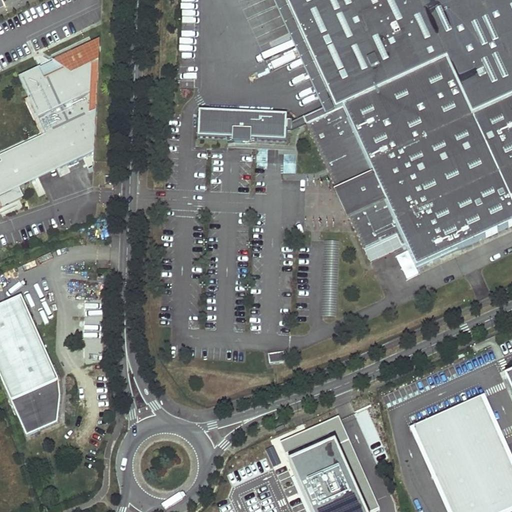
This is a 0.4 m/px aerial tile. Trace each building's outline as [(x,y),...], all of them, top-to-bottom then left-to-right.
[(511,0),(285,0),(337,111),(308,124),(371,262),(407,245),(418,269),(511,225),(511,0)] [(90,115),(97,112),(100,41),(54,63),(65,71),(72,75),(93,65),(90,115)] [(44,80),(65,71),(54,63),(39,70),(44,80)] [(0,209),(2,209),(1,206),(23,196),(19,189),(36,181),(29,166),(54,154),(61,169),(95,153),(97,112),(90,115),(93,65),(72,75),(65,71),(44,80),(39,70),(19,79),(28,99),(29,100),(34,98),(42,116),(37,118),(46,136),(43,137),(0,157),(0,158),(2,163),(0,164),(0,209)] [(29,100),(28,99),(25,101),(43,137),(46,136),(37,118),(42,116),(34,98),(29,100)] [(201,137),(288,142),(290,115),(203,110),(201,137)] [(29,166),(36,181),(61,169),(54,154),(29,166)] [(110,161),(100,160),(99,175),(110,175),(110,161)] [(320,318),(336,319),(339,242),(323,242),(320,318)] [(57,406),(62,398),(60,382),(23,298),(0,308),(0,374),(27,437),(58,424),(56,413),(57,406)] [(284,353),(269,355),(270,365),(286,363),(284,353)] [(511,511),(511,460),(484,399),(412,431),(447,511),(511,511)]
